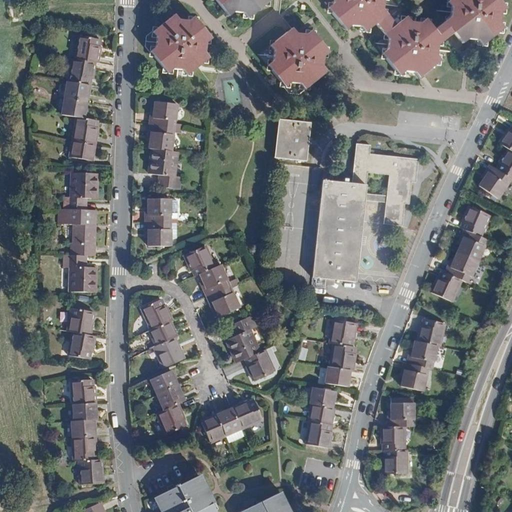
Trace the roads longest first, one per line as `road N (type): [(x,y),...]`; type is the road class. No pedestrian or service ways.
road 1 (residential): [(351,474),(379,360),(511,59)]
road 2 (residential): [(127,0),(119,285)]
road 3 (secondary): [(511,316),(464,428),(443,511)]
road 4 (residential): [(132,511),(118,401),(119,322)]
road 5 (secondary): [(460,511),(511,344)]
road 6 (residential): [(119,285),(181,295),(220,390)]
